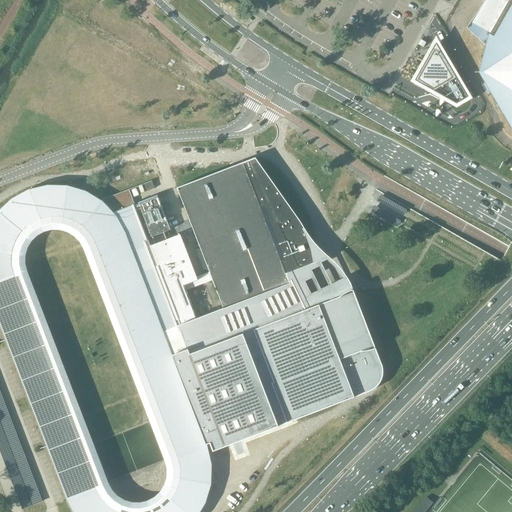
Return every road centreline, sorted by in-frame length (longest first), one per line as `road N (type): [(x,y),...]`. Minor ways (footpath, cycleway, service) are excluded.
road 1 (trunk): [(511,287),(293,511)]
road 2 (unclassified): [(0,181),(96,145),(242,131),(276,88)]
road 3 (secondary): [(511,193),(291,63)]
road 4 (trunk): [(332,511),(511,329)]
road 5 (secondary): [(276,88),(446,189)]
road 6 (secondary): [(155,0),(276,88)]
